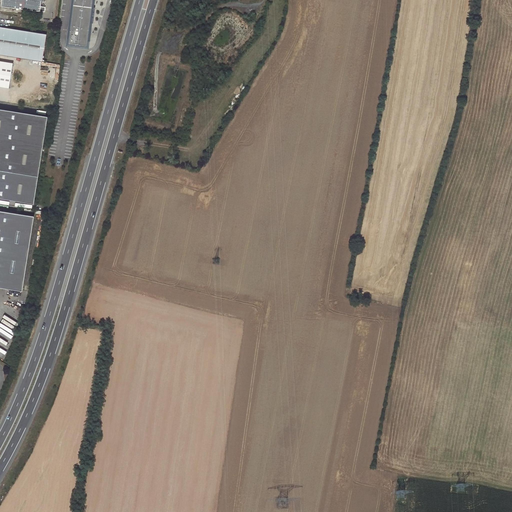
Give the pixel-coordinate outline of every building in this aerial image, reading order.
[(30,0),(1,0),(1,8),(39,13),(41,1),(30,0)] [(72,0),(67,44),(87,46),(90,23),(93,23),(95,7),(91,7),(92,0),(72,0)] [(46,35),(0,27),(0,54),(42,61),(46,35)] [(13,63),(0,61),(0,86),(9,88),(13,63)] [(0,198),(33,203),(47,116),(0,108),(0,198)] [(0,287),(21,291),(33,216),(0,210),(0,287)]
